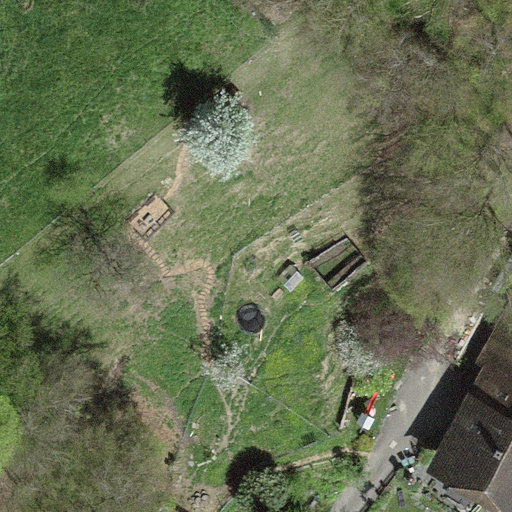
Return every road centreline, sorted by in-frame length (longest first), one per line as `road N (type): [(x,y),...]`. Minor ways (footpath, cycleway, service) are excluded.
road 1 (residential): [(347,511),(397,441),(458,328)]
road 2 (track): [(458,328),(511,204)]
